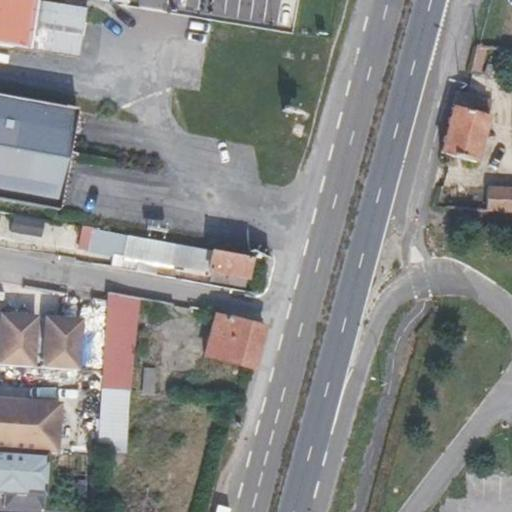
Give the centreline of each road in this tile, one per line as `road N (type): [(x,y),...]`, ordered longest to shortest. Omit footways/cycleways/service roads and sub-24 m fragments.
road 1 (primary): [(299,493),(431,0)]
road 2 (primary): [(387,2),(302,322)]
road 3 (residential): [(302,322),(0,259)]
road 4 (primary): [(299,493),(330,464),(371,330),(397,298)]
road 5 (primary): [(302,322),(257,487)]
